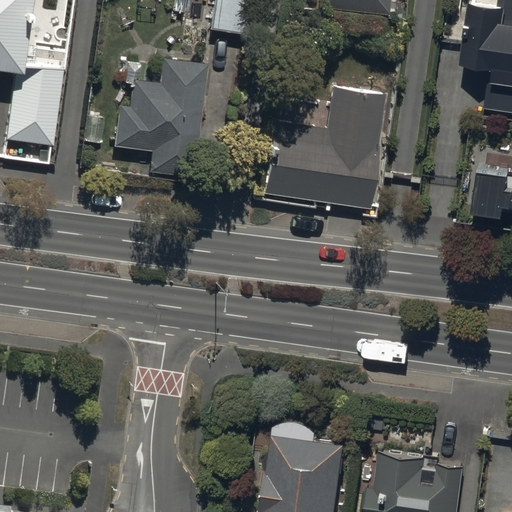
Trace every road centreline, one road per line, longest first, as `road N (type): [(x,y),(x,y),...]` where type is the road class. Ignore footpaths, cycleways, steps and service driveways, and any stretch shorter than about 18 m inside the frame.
road 1 (primary): [(0,224),(511,286)]
road 2 (primary): [(511,353),(165,306)]
road 3 (residential): [(153,511),(152,425),(165,306)]
road 4 (primary): [(165,306),(0,283)]
